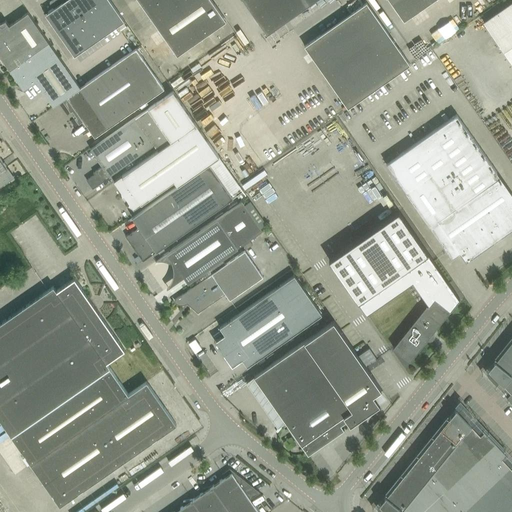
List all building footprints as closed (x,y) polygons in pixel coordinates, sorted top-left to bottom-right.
[(52,0),(50,2),(54,8),(46,13),(75,55),(125,20),(110,0),(52,0)] [(139,0),(178,54),(227,19),(213,0),(139,0)] [(244,0),(267,33),(314,0),(244,0)] [(390,0),(393,4),(404,20),(432,0),(390,0)] [(511,0),(483,21),(511,62),(511,0)] [(305,45),(348,107),(410,64),(367,2),(305,45)] [(0,54),(10,69),(49,42),(28,12),(9,25),(6,20),(0,22),(0,54)] [(49,42),(10,69),(21,85),(24,89),(28,86),(36,81),(54,106),(62,100),(81,87),(49,42)] [(81,87),(62,100),(71,112),(70,112),(71,113),(73,112),(76,115),(74,117),(74,118),(75,118),(79,124),(84,120),(95,136),(165,88),(137,48),(81,87)] [(174,180),(178,185),(210,163),(219,156),(173,90),(149,107),(172,140),(159,149),(114,180),(121,190),(123,196),(125,195),(130,202),(129,204),(133,207),(134,208),(174,180)] [(203,106),(194,112),(207,129),(211,126),(208,122),(213,118),(211,115),(210,115),(203,106)] [(155,144),(159,149),(172,140),(149,107),(91,148),(103,165),(94,172),(95,173),(87,179),(93,188),(111,176),(110,175),(155,144)] [(387,164),(452,257),(460,252),(467,260),(494,241),(494,242),(495,242),(496,243),(497,244),(498,244),(499,244),(500,243),(497,239),(511,228),(511,192),(458,115),(387,164)] [(0,186),(14,177),(6,165),(5,166),(2,163),(4,162),(0,156),(0,186)] [(210,163),(178,185),(132,217),(139,226),(126,235),(143,260),(234,197),(210,163)] [(164,256),(156,261),(158,261),(160,261),(162,261),(164,261),(166,262),(168,262),(170,263),(171,264),(173,265),(173,267),(174,269),(174,271),(174,273),(173,276),(173,278),(172,280),(171,282),(170,283),(169,285),(167,287),(166,288),(164,290),(184,276),(188,282),(197,277),(212,266),(222,259),(264,230),(262,228),(267,224),(251,201),(246,204),(243,200),(164,256)] [(397,212),(330,259),(368,313),(414,281),(420,277),(434,296),(393,347),(394,347),(402,354),(410,360),(427,339),(430,339),(435,333),(434,331),(451,309),(459,299),(397,212)] [(180,295),(172,301),(172,302),(174,300),(176,302),(177,303),(179,304),(181,304),(183,304),(185,303),(187,302),(198,312),(206,306),(226,293),(230,299),(263,276),(245,250),(226,264),(222,259),(212,266),(202,273),(205,278),(180,295)] [(242,358),(248,365),(322,313),(295,274),(220,326),(225,333),(215,340),(233,365),(242,358)] [(54,285),(48,289),(0,322),(0,418),(12,435),(31,463),(60,504),(176,423),(147,381),(129,393),(107,362),(125,349),(75,277),(57,290),(54,285)] [(382,388),(366,366),(334,320),(254,375),(286,421),(308,454),(344,428),(341,424),(347,420),(351,424),(380,403),(374,394),(382,388)] [(500,379),(504,383),(511,373),(511,339),(496,360),(495,359),(489,367),(491,370),(489,374),(488,374),(497,384),(497,383),(500,379)] [(450,416),(418,456),(434,469),(435,469),(471,423),(468,420),(471,416),(472,416),(463,406),(459,410),(456,408),(450,416)] [(435,469),(450,484),(496,441),(485,429),(481,433),(473,425),(471,423),(435,469)] [(447,486),(467,506),(511,465),(502,456),(506,453),(505,451),(496,441),(450,484),(447,486)] [(399,511),(434,469),(418,456),(387,495),(386,495),(380,503),(382,505),(379,509),(379,510),(380,511),(399,511)] [(511,466),(511,465),(467,506),(471,511),(501,511),(511,502),(511,466)] [(212,485),(210,485),(228,511),(260,511),(251,498),(260,492),(230,467),(222,473),(223,473),(225,476),(213,485),(212,485)] [(460,511),(467,506),(447,486),(450,484),(435,469),(434,469),(399,511),(460,511)] [(193,498),(190,499),(199,511),(228,511),(210,485),(203,487),(204,487),(206,490),(193,499),(193,498)] [(199,511),(190,499),(183,501),(184,501),(186,504),(174,511),(199,511)] [(511,511),(511,502),(501,511),(511,511)]
